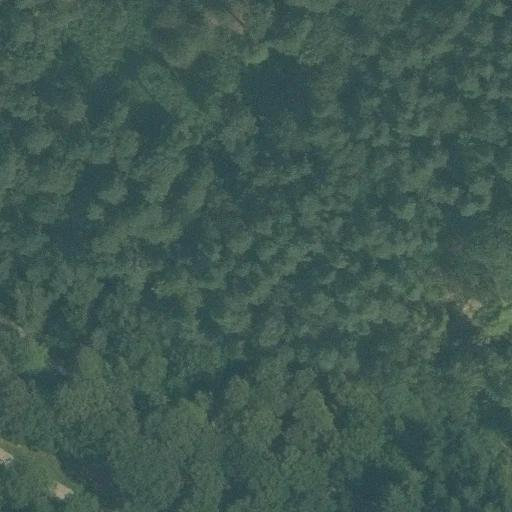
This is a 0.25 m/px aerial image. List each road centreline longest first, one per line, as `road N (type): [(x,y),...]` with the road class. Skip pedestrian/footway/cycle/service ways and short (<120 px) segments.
road 1 (unknown): [(338,0),(78,349),(78,380),(115,421),(198,481),(218,511)]
road 2 (track): [(511,264),(320,511)]
road 3 (unknown): [(132,272),(0,263)]
